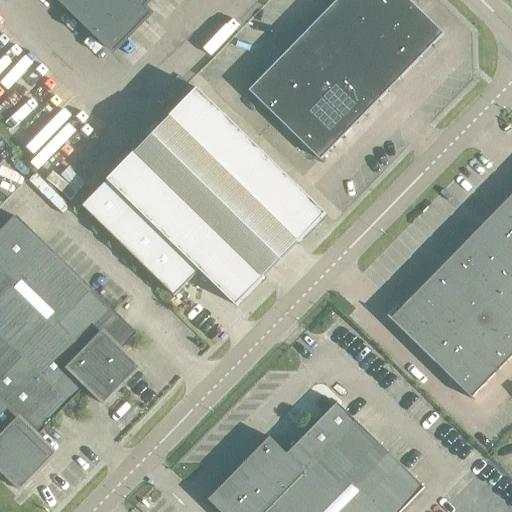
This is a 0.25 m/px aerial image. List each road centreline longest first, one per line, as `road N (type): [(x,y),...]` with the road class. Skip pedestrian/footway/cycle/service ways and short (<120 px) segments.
road 1 (unclassified): [(95,511),(511,85)]
road 2 (unknown): [(184,504),(298,378),(324,363),(426,458),(433,494),(425,511)]
road 3 (unknown): [(339,262),(365,306),(447,394),(472,404),(511,383)]
road 4 (unknown): [(365,306),(510,158)]
